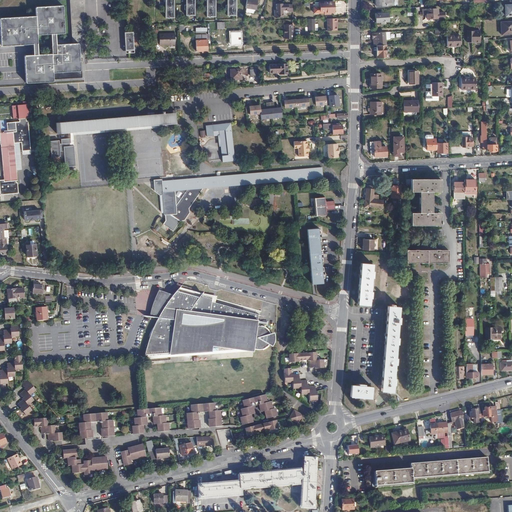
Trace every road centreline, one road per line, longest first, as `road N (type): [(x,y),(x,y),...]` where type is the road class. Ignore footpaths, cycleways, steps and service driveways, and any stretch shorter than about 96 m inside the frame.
road 1 (residential): [(316,162),(197,173),(192,101),(354,80)]
road 2 (tertiary): [(343,314),(195,275),(107,284),(7,271)]
road 3 (tertiary): [(326,434),(66,500)]
road 4 (tertiary): [(342,426),(511,382)]
road 5 (residential): [(354,170),(511,160)]
road 6 (residential): [(354,170),(343,314)]
road 7 (residential): [(80,447),(213,430)]
